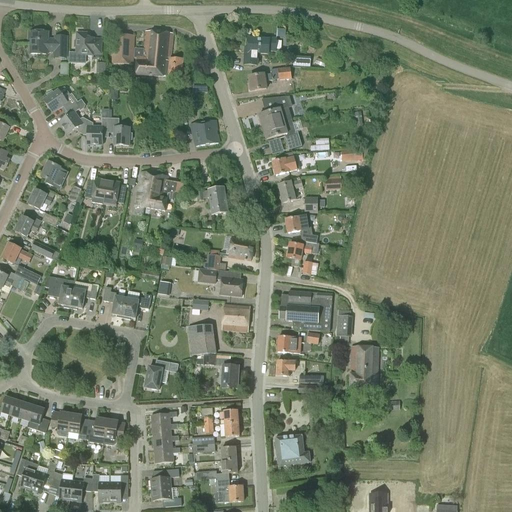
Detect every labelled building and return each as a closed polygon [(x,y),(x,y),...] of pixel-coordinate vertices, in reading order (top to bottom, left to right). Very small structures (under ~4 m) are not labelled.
[(181,78),(183,60),(171,59),(173,34),(146,32),(144,53),(143,53),(144,50),(135,49),(135,57),(137,57),(135,76),(181,78)] [(66,59),(67,38),(55,38),(55,41),(48,41),(48,33),(31,33),(31,35),(29,36),(29,40),(31,41),(30,55),(47,55),(47,52),(54,53),(54,59),(66,59)] [(100,55),(101,41),(93,41),(93,39),(87,39),(87,35),(77,34),(77,42),(75,42),(75,48),(77,48),(76,55),(92,56),(92,54),(100,55)] [(112,65),(133,66),(134,36),(113,36),(112,65)] [(268,55),(268,53),(276,53),(277,40),(249,39),(249,48),(245,48),(244,65),(257,66),(258,54),(268,55)] [(97,64),(96,74),(106,75),(106,64),(97,64)] [(279,82),(291,80),(290,69),(278,70),(279,82)] [(267,89),(265,83),(272,81),(271,75),(264,76),(264,75),(249,78),(252,92),(267,89)] [(66,111),(77,103),(78,103),(72,95),(65,100),(58,91),(54,94),(52,91),(47,95),(48,98),(44,101),(52,113),(63,106),(66,111)] [(185,118),(195,118),(195,98),(184,98),(185,118)] [(290,98),(262,100),(266,113),(258,115),(262,128),(292,120),(289,110),(293,109),(290,98)] [(78,103),(77,103),(66,111),(69,116),(59,123),(68,135),(76,129),(78,133),(81,134),(88,121),(83,118),(80,121),(74,113),(79,110),(81,112),(84,110),(85,106),(81,100),(78,103)] [(355,117),(356,127),(362,126),(361,113),(353,113),(353,118),(355,117)] [(88,121),(81,134),(83,135),(87,135),(87,145),(102,146),(103,126),(108,126),(109,119),(102,119),(102,128),(93,127),(93,124),(88,121)] [(109,119),(108,126),(108,133),(114,134),(114,146),(129,147),(129,141),(132,141),(132,134),(129,134),(130,129),(118,128),(119,120),(109,119)] [(292,120),(262,128),(266,141),(284,136),(288,151),(302,147),(298,133),(296,134),(292,120)] [(192,125),(196,147),(219,143),(216,122),(212,122),(195,125),(192,125)] [(0,141),(2,143),(8,128),(0,124),(0,141)] [(8,153),(0,149),(0,169),(3,171),(9,160),(5,158),(8,153)] [(362,150),(362,149),(341,151),(342,163),(363,161),(362,160),(362,150)] [(272,163),(276,176),(300,170),(297,158),(294,158),(292,154),(283,156),(284,160),(272,163)] [(60,190),(68,173),(60,170),(61,169),(48,163),(41,177),(48,180),(46,183),(60,190)] [(136,206),(146,208),(148,196),(158,198),(161,181),(157,180),(158,176),(141,173),(139,187),(136,206)] [(148,196),(146,208),(165,211),(167,200),(173,201),(174,194),(176,194),(178,183),(168,181),(168,177),(158,176),(157,180),(161,181),(158,198),(148,196)] [(326,192),(341,191),(341,177),(325,178),(326,192)] [(104,205),(108,181),(96,179),(95,182),(88,180),(85,198),(92,199),(91,204),(103,206),(104,205)] [(108,181),(104,205),(116,207),(117,203),(124,205),(127,187),(120,186),(120,183),(108,181)] [(296,200),(293,191),(303,189),(301,181),(291,183),(278,186),(283,204),(296,200)] [(75,204),(82,190),(74,186),(68,200),(75,204)] [(212,216),(229,214),(224,188),(208,191),(208,192),(195,194),(197,203),(204,201),(203,200),(209,199),(212,216)] [(40,210),(43,204),(49,207),(53,200),(47,197),(47,196),(35,190),(28,205),(40,210)] [(304,214),(308,214),(318,214),(318,199),(305,198),(304,214)] [(42,222),(55,228),(59,221),(45,214),(42,222)] [(27,238),(30,231),(36,234),(40,227),(34,224),(34,223),(22,217),(15,232),(27,238)] [(300,225),(307,223),(306,217),(300,218),(286,220),(288,234),(301,232),(300,225)] [(306,243),(317,245),(318,237),(307,235),(306,243)] [(251,262),(255,240),(232,236),(228,258),(251,262)] [(143,242),(135,240),(133,248),(142,250),(143,242)] [(55,252),(35,242),(31,251),(51,260),(55,252)] [(287,259),(292,260),(291,267),(299,269),(300,261),(301,261),(302,254),(311,255),(317,256),(319,245),(317,245),(306,243),(305,247),(303,247),(303,246),(290,244),(287,259)] [(14,265),(17,258),(29,264),(33,256),(21,251),(21,250),(9,244),(2,259),(14,265)] [(210,256),(207,256),(205,270),(218,271),(219,271),(221,257),(219,257),(220,252),(211,251),(210,256)] [(163,258),(162,265),(169,266),(171,259),(163,258)] [(112,270),(114,260),(106,259),(105,269),(112,270)] [(302,274),(311,276),(313,264),(304,262),(302,274)] [(241,298),(243,280),(231,279),(232,273),(219,271),(218,271),(205,270),(200,270),(200,271),(199,271),(197,284),(216,286),(216,280),(222,281),(220,295),(241,298)] [(37,286),(41,278),(28,271),(24,279),(37,286)] [(158,281),(159,275),(137,271),(136,278),(158,281)] [(0,273),(0,289),(9,294),(12,287),(16,289),(17,289),(25,293),(29,284),(24,281),(24,280),(31,283),(30,285),(35,287),(36,286),(37,286),(15,275),(14,275),(10,273),(8,277),(0,273)] [(68,288),(69,281),(51,278),(48,295),(55,297),(56,293),(61,294),(59,305),(64,306),(63,309),(70,310),(74,289),(68,288)] [(96,300),(98,286),(75,282),(74,289),(70,310),(77,311),(78,309),(83,309),(85,298),(96,300)] [(160,282),(158,295),(169,297),(171,284),(160,282)] [(37,286),(33,293),(39,296),(42,289),(37,286)] [(111,293),(112,289),(105,288),(103,302),(114,304),(112,315),(117,316),(116,319),(123,320),(127,299),(116,297),(117,294),(111,293)] [(330,333),(333,295),(289,291),(289,296),(281,295),(279,319),(287,320),(287,322),(294,322),(293,330),(330,333)] [(139,298),(140,295),(128,293),(127,299),(123,320),(130,321),(131,318),(136,319),(138,308),(149,310),(151,296),(145,295),(145,299),(139,298)] [(192,311),(208,312),(209,302),(193,301),(192,311)] [(248,332),(250,307),(224,305),(222,330),(248,332)] [(340,338),(340,346),(348,346),(349,338),(352,339),(353,318),(350,318),(351,312),(338,311),(338,317),(336,338),(340,338)] [(192,356),(217,355),(212,326),(188,327),(192,356)] [(307,344),(318,346),(320,335),(309,333),(307,344)] [(300,354),(301,343),(298,343),(298,339),(278,338),(277,353),(300,354)] [(378,391),(379,348),(351,347),(350,388),(378,391)] [(197,360),(197,365),(203,366),(216,366),(223,367),(222,388),(238,389),(239,367),(230,367),(230,357),(216,357),(203,356),(203,358),(201,358),(201,360),(197,360)] [(145,388),(159,391),(162,371),(169,372),(170,363),(156,361),(155,369),(149,368),(145,388)] [(277,377),(289,377),(290,371),(294,371),(295,363),(277,362),(277,377)] [(168,372),(177,374),(178,366),(170,364),(169,372),(168,372)] [(299,384),(323,385),(324,377),(299,377),(299,384)] [(11,416),(15,401),(5,397),(0,413),(11,416)] [(20,419),(25,404),(15,401),(11,416),(20,419)] [(389,412),(400,411),(399,402),(388,402),(389,412)] [(30,423),(35,407),(25,404),(20,419),(30,423)] [(35,407),(30,423),(32,423),(30,429),(46,434),(50,422),(42,419),(45,410),(35,407)] [(238,410),(224,411),(225,421),(220,422),(220,425),(238,423),(238,410)] [(50,428),(58,429),(57,434),(59,437),(68,439),(69,433),(68,433),(71,415),(60,413),(60,414),(53,413),(50,428)] [(169,413),(169,414),(151,416),(152,428),(171,427),(171,426),(170,418),(177,417),(177,413),(169,413)] [(68,433),(69,433),(79,434),(78,440),(86,441),(89,421),(82,420),(83,416),(71,415),(68,433)] [(205,425),(213,425),(212,417),(204,417),(205,425)] [(96,419),(96,422),(89,421),(86,441),(88,441),(88,443),(103,446),(107,420),(96,419)] [(126,424),(119,422),(107,420),(103,446),(112,447),(113,447),(115,446),(116,445),(117,443),(117,438),(123,439),(126,424)] [(238,423),(220,425),(220,426),(225,426),(226,437),(239,436),(238,423)] [(172,439),(172,438),(171,431),(178,430),(183,429),(183,425),(178,425),(171,426),(171,427),(152,428),(153,440),(172,439)] [(213,425),(205,425),(205,434),(213,433),(213,425)] [(278,467),(310,463),(309,453),(304,453),(302,436),(275,439),(278,467)] [(173,450),(172,442),(179,442),(178,437),(172,438),(172,439),(153,440),(154,452),(173,451),(173,450)] [(196,454),(215,453),(214,443),(192,444),(193,462),(196,461),(196,457),(197,457),(196,454)] [(47,452),(43,444),(38,446),(41,454),(47,452)] [(222,462),(237,461),(236,448),(221,449),(221,450),(218,451),(218,455),(221,455),(222,462)] [(174,463),(173,455),(180,454),(180,449),(173,450),(173,451),(154,452),(155,465),(174,463)] [(17,476),(24,478),(21,486),(32,490),(37,473),(36,472),(38,466),(28,463),(28,462),(22,460),(17,476)] [(237,461),(222,462),(223,475),(238,474),(237,461)] [(37,473),(32,490),(41,493),(43,487),(48,489),(53,473),(54,473),(55,471),(49,469),(46,475),(37,473)] [(162,471),(163,478),(150,479),(151,490),(171,488),(170,478),(179,477),(179,470),(162,471)] [(197,482),(217,480),(216,472),(196,474),(197,482)] [(71,500),(74,482),(62,481),(63,476),(54,473),(53,473),(48,489),(55,491),(54,496),(60,498),(60,499),(71,500)] [(111,502),(111,484),(99,483),(99,476),(93,476),(93,480),(94,480),(94,493),(100,493),(100,502),(111,502)] [(121,476),(120,484),(111,484),(111,502),(120,502),(121,490),(128,490),(128,476),(121,476)] [(74,482),(71,500),(81,502),(82,492),(94,493),(94,480),(93,480),(84,479),(83,483),(74,482)] [(223,503),(243,502),(243,487),(230,488),(229,480),(216,481),(217,494),(223,493),(223,503)] [(181,498),(172,499),(171,488),(151,490),(152,501),(165,500),(165,507),(182,506),(181,498)] [(309,492),(286,494),(287,506),(311,504),(309,492)] [(386,511),(387,500),(370,500),(369,511),(386,511)]
